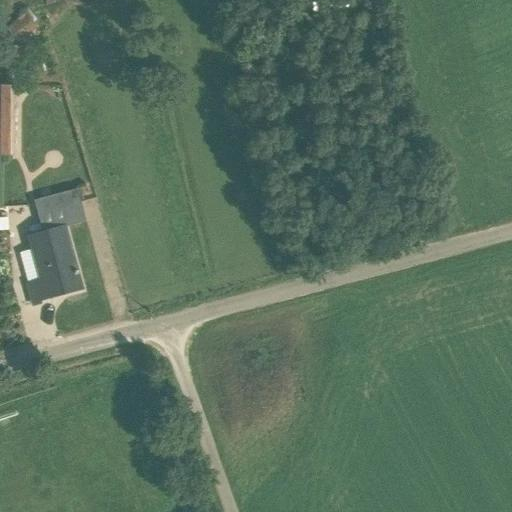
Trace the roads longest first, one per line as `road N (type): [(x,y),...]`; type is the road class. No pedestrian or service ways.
road 1 (unclassified): [(511,231),(166,324)]
road 2 (unclassified): [(166,324),(230,511)]
road 3 (unclassified): [(166,324),(0,368)]
